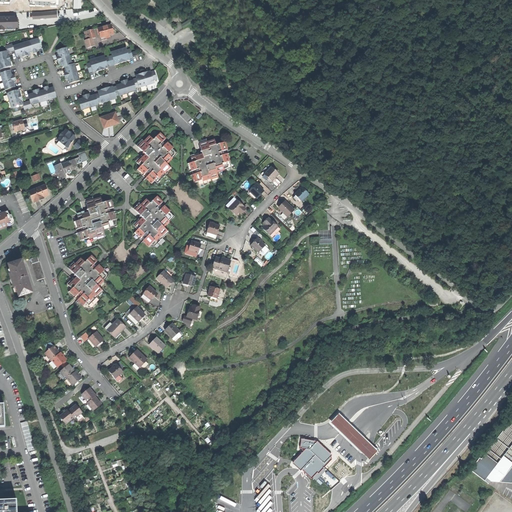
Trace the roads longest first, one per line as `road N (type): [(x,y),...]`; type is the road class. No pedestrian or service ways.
road 1 (unclassified): [(71,511),(0,297)]
road 2 (trunk): [(511,343),(363,511)]
road 3 (residential): [(474,304),(329,191)]
road 4 (residential): [(86,365),(70,341),(31,224)]
road 5 (unclassified): [(297,169),(186,86)]
road 6 (residential): [(40,511),(0,379)]
road 7 (residential): [(86,365),(143,333),(180,298),(197,295)]
road 8 (trunk): [(386,511),(474,419)]
